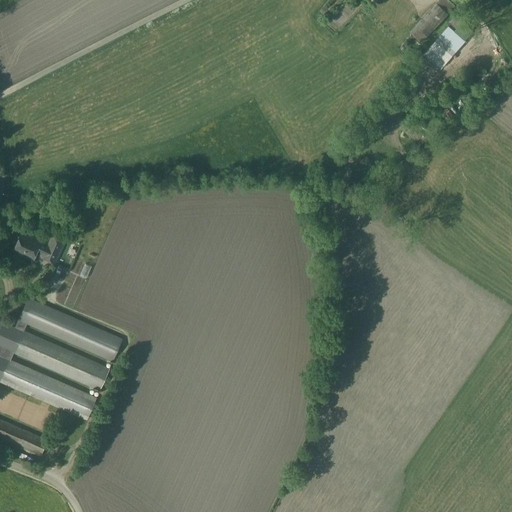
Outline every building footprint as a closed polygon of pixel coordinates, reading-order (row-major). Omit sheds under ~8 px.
[(420,43),(426,36),(454,5),(448,0),(437,0),(415,24),(415,25),(409,32),(420,43)] [(20,235),(13,251),(33,260),(36,252),(43,255),(42,258),(54,263),(64,242),(52,237),(48,245),(33,238),(33,239),(29,237),(28,239),(20,235)] [(122,339),(29,298),(16,328),(23,331),(26,323),(112,361),(122,339)] [(100,390),(109,368),(23,331),(16,328),(0,320),(0,381),(87,420),(96,398),(10,360),(13,353),(100,390)] [(0,419),(0,439),(41,457),(48,440),(0,419)]
